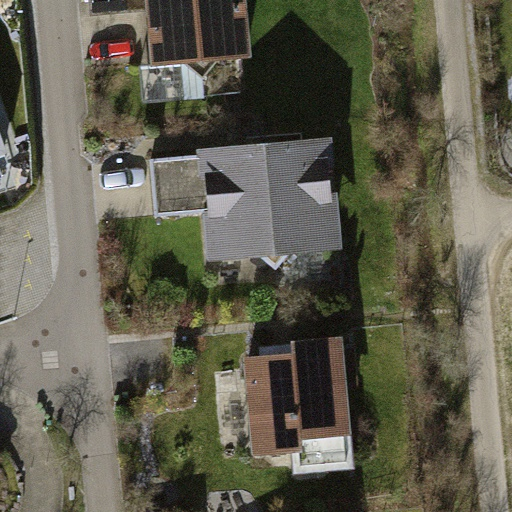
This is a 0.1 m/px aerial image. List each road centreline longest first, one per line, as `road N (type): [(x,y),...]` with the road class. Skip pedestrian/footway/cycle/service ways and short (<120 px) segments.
road 1 (residential): [(57,0),(104,511)]
road 2 (unclassified): [(469,225),(496,511)]
